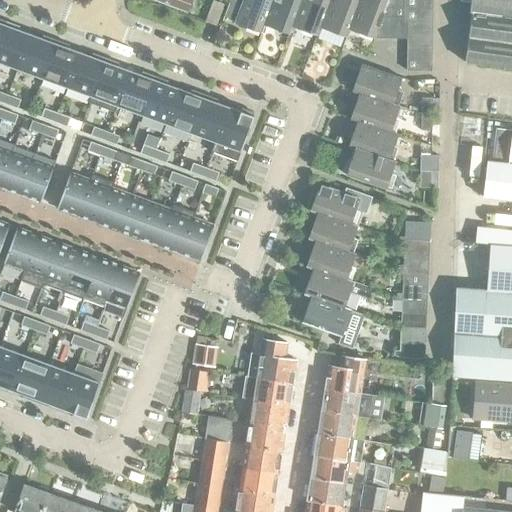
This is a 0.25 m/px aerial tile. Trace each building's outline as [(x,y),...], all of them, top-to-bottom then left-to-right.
[(192,0),(153,0),(188,13),(192,0)] [(264,24),(273,0),(230,0),(224,17),(234,21),(261,31),(264,24)] [(290,33),(292,25),(301,0),(273,0),(264,24),(290,33)] [(321,27),(330,0),(301,0),(292,25),(318,35),(321,27)] [(347,36),(350,28),(359,0),(330,0),(321,27),(347,36)] [(375,38),(375,37),(380,37),(407,38),(408,32),(408,20),(403,20),(404,7),(404,0),(359,0),(350,28),(375,38)] [(470,12),(471,12),(511,17),(511,0),(460,0),(471,2),(470,12)] [(217,25),(225,4),(215,1),(207,21),(217,25)] [(404,7),(403,20),(408,20),(433,20),(433,8),(404,7)] [(511,17),(471,12),(465,62),(511,67),(511,17)] [(408,20),(408,32),(433,33),(433,20),(408,20)] [(19,26),(6,21),(0,37),(0,62),(17,69),(30,33),(17,29),(18,28),(19,26)] [(407,38),(407,45),(433,45),(433,33),(408,32),(407,38)] [(30,33),(17,69),(41,78),(56,39),(43,34),(42,37),(42,38),(30,33)] [(69,44),(56,39),(41,78),(66,87),(79,52),(67,47),(67,46),(68,46),(69,44)] [(407,45),(407,57),(432,58),(433,45),(407,45)] [(88,102),(89,102),(105,58),(92,53),(91,55),(92,55),(92,56),(79,52),(66,87),(90,96),(88,102)] [(407,57),(407,70),(432,70),(432,58),(407,57)] [(118,62),(105,58),(89,102),(114,111),(129,70),(116,65),(117,64),(118,64),(118,62)] [(360,92),(396,105),(401,92),(397,90),(401,78),(362,64),(353,90),(360,92)] [(141,74),(129,70),(114,111),(115,112),(117,106),(140,115),(155,76),(142,71),(141,73),(142,73),(141,74)] [(140,115),(165,124),(178,88),(166,84),(166,82),(167,83),(168,81),(155,76),(140,115)] [(191,93),(178,88),(165,124),(190,133),(204,94),(191,89),(190,91),(191,92),(191,93)] [(351,118),(358,121),(393,133),(398,120),(395,119),(395,116),(401,118),(405,108),(399,106),(396,105),(360,92),(351,118)] [(422,114),(431,114),(431,92),(421,92),(420,113),(422,114)] [(20,99),(7,94),(4,103),(17,108),(20,99)] [(204,94),(190,133),(214,142),(210,151),(211,151),(228,106),(216,102),(216,101),(217,101),(217,99),(204,94)] [(237,161),(253,116),(255,112),(241,107),(240,109),(241,110),(240,111),(228,106),(211,151),(237,161)] [(57,112),(44,108),(40,117),(53,122),(57,112)] [(17,115),(4,110),(1,119),(14,123),(17,115)] [(67,126),(70,117),(57,112),(53,122),(67,126)] [(431,114),(422,114),(420,113),(420,131),(430,131),(431,114)] [(32,120),(28,129),(41,134),(45,125),(32,120)] [(349,146),(356,149),(389,160),(398,134),(393,133),(358,121),(349,146)] [(45,125),(41,134),(54,138),(58,129),(45,125)] [(93,126),(90,135),(103,140),(106,131),(93,126)] [(119,135),(106,131),(103,140),(116,145),(119,135)] [(100,155),(103,146),(90,141),(87,150),(100,155)] [(143,144),(140,153),(153,158),(156,149),(143,144)] [(0,183),(12,151),(0,146),(0,183)] [(116,151),(103,146),(100,155),(113,160),(116,151)] [(169,154),(156,149),(153,158),(166,163),(169,154)] [(396,163),(389,160),(356,149),(347,175),(367,181),(365,187),(379,192),(381,187),(387,189),(396,163)] [(0,183),(0,187),(19,194),(32,159),(12,151),(0,183)] [(422,172),(430,172),(430,155),(420,155),(419,171),(422,172)] [(127,165),(141,170),(144,161),(131,156),(127,165)] [(53,167),(32,159),(19,194),(40,202),(53,167)] [(157,166),(144,161),(141,170),(154,175),(157,166)] [(511,162),(506,162),(506,163),(488,161),(484,196),(511,199),(511,162)] [(192,162),(189,171),(202,176),(206,167),(192,162)] [(219,172),(206,167),(202,176),(215,181),(219,172)] [(181,185),(184,176),(171,171),(168,180),(181,185)] [(430,172),(422,172),(419,171),(419,187),(430,187),(430,172)] [(90,180),(70,173),(56,208),(78,216),(93,175),(92,174),(90,180)] [(113,182),(93,175),(78,216),(98,224),(113,182)] [(197,181),(184,176),(181,185),(194,190),(197,181)] [(114,182),(113,182),(98,224),(118,231),(131,195),(112,188),(114,182)] [(205,183),(201,192),(215,197),(218,188),(205,183)] [(319,213),(351,224),(361,199),(321,184),(311,210),(319,213)] [(152,203),(131,195),(118,231),(138,238),(152,203)] [(159,246),(174,204),(173,204),(171,210),(152,203),(138,238),(159,246)] [(194,212),(174,204),(159,246),(179,253),(194,212)] [(195,212),(194,212),(179,253),(200,261),(213,225),(193,218),(195,212)] [(309,239),(316,241),(349,253),(359,227),(351,224),(319,213),(309,239)] [(0,221),(0,248),(9,225),(0,221)] [(400,241),(406,243),(406,240),(430,241),(431,226),(407,226),(406,237),(400,236),(400,241)] [(21,280),(37,235),(16,227),(3,263),(23,271),(20,280),(21,280)] [(58,243),(37,235),(21,280),(41,288),(58,243)] [(406,240),(406,243),(405,259),(430,260),(430,241),(406,240)] [(356,256),(349,253),(316,241),(307,266),(313,269),(347,281),(356,256)] [(511,243),(491,241),(488,290),(457,288),(451,377),(511,380),(511,243)] [(78,250),(58,243),(41,288),(42,288),(43,284),(63,291),(78,250)] [(98,258),(78,250),(63,291),(83,299),(98,258)] [(83,299),(103,306),(119,265),(98,258),(83,299)] [(429,274),(430,260),(405,259),(405,266),(399,266),(399,271),(405,273),(429,274)] [(139,273),(119,265),(103,306),(104,307),(106,301),(126,308),(139,273)] [(304,294),(312,296),(345,308),(350,295),(352,296),(353,295),(371,301),(374,290),(347,281),(313,269),(304,294)] [(405,273),(404,287),(429,287),(429,274),(405,273)] [(398,298),(404,301),(428,301),(429,287),(404,287),(404,294),(398,294),(398,298)] [(0,300),(12,305),(15,296),(2,291),(0,296),(0,300)] [(28,301),(15,296),(12,305),(25,310),(28,301)] [(358,313),(345,308),(312,296),(303,322),(340,336),(338,343),(346,346),(358,313)] [(404,301),(403,315),(428,315),(428,301),(404,301)] [(52,320),(56,311),(42,306),(39,315),(52,320)] [(69,316),(56,311),(52,320),(65,325),(69,316)] [(427,329),(428,315),(403,315),(403,321),(397,320),(397,326),(403,328),(427,329)] [(24,316),(20,325),(33,330),(37,321),(24,316)] [(33,330),(46,334),(50,325),(37,321),(33,330)] [(96,326),(83,321),(80,330),(93,335),(96,326)] [(109,331),(96,326),(93,335),(106,340),(109,331)] [(427,343),(427,329),(403,328),(403,343),(427,343)] [(70,343),(83,348),(86,339),(73,334),(70,343)] [(96,353),(99,344),(86,339),(83,348),(96,353)] [(427,358),(427,343),(403,343),(402,351),(396,351),(396,355),(402,357),(427,358)] [(0,386),(11,390),(24,355),(0,345),(0,386)] [(196,345),(191,367),(211,369),(215,348),(196,345)] [(251,376),(292,382),(296,359),(296,349),(261,345),(259,353),(254,352),(251,376)] [(49,364),(24,355),(11,390),(23,395),(23,397),(22,397),(21,398),(35,403),(49,364)] [(325,388),(361,393),(364,370),(366,359),(340,355),(338,366),(328,364),(325,388)] [(48,406),(47,406),(48,404),(61,409),(74,373),(49,364),(35,403),(48,408),(48,406)] [(190,371),(187,387),(207,391),(210,374),(190,371)] [(71,415),(71,416),(85,421),(99,382),(74,373),(61,409),(73,413),(72,415),(71,415)] [(254,399),(253,400),(289,405),(292,382),(251,376),(245,375),(242,397),(254,399)] [(511,422),(511,386),(475,384),(472,420),(511,422)] [(325,388),(321,410),(368,417),(372,395),(361,393),(325,388)] [(201,392),(185,390),(181,411),(197,414),(201,392)] [(252,410),(250,422),(285,427),(289,405),(253,400),(247,399),(245,409),(252,410)] [(441,426),(444,406),(432,404),(429,424),(441,426)] [(317,432),(364,440),(368,417),(321,410),(317,432)] [(208,415),(204,439),(228,443),(232,419),(208,415)] [(285,427),(250,422),(244,421),(242,432),(248,433),(246,445),(282,450),(285,427)] [(442,431),(429,429),(426,449),(439,451),(442,431)] [(317,432),(314,454),(350,460),(352,449),(363,451),(364,440),(317,432)] [(225,464),(228,443),(204,439),(201,461),(225,464)] [(245,452),(243,467),(278,472),(282,450),(246,445),(240,444),(239,451),(245,452)] [(424,450),(421,469),(442,473),(445,454),(424,450)] [(310,477),(346,483),(348,472),(354,473),(356,462),(350,461),(350,460),(314,454),(310,477)] [(221,487),(225,464),(201,461),(197,483),(221,487)] [(384,466),(384,465),(377,464),(373,487),(386,490),(390,467),(384,466)] [(243,467),(239,490),(275,495),(278,472),(243,467)] [(310,477),(306,500),(343,505),(346,483),(310,477)] [(197,483),(194,504),(218,508),(221,487),(197,483)] [(16,511),(42,511),(49,493),(50,490),(35,485),(34,487),(25,484),(15,511),(16,511)] [(386,490),(362,486),(358,508),(383,511),(386,490)] [(238,496),(236,511),(242,511),(271,511),(275,495),(239,490),(233,489),(232,495),(238,496)] [(69,511),(73,501),(74,499),(59,494),(59,496),(49,493),(42,511),(69,511)] [(306,500),(304,511),(341,511),(343,505),(306,500)] [(73,501),(69,511),(96,511),(98,510),(98,508),(85,503),(84,505),(73,501)]
